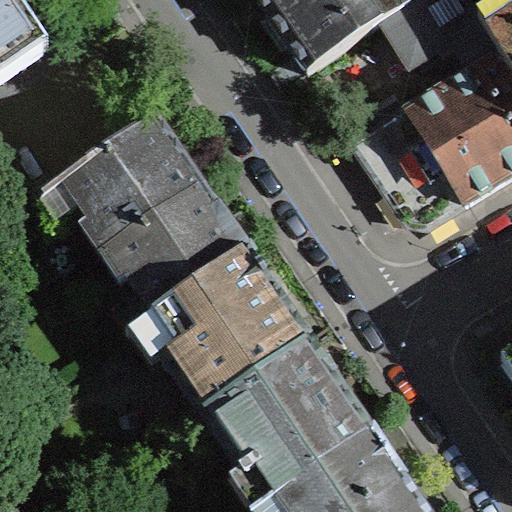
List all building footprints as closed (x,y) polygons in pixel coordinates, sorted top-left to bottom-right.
[(0,0),(0,85),(48,53),(12,0),(0,0)] [(381,24),(397,14),(387,0),(255,0),(306,75),(381,24)] [(463,207),(464,209),(511,179),(511,76),(479,24),(464,0),(421,0),(397,14),(381,24),(410,71),(447,48),(466,78),(355,147),(409,227),(418,228),(426,230),(463,207)] [(511,3),(479,24),(511,76),(511,3)] [(82,230),(101,258),(202,189),(157,123),(63,187),(89,225),(82,230)] [(128,282),(153,319),(247,256),(202,189),(101,258),(120,287),(128,282)] [(176,352),(162,362),(201,420),(309,347),(249,255),(247,256),(153,319),(176,352)] [(371,437),(311,345),(309,347),(201,420),(241,478),(255,469),(277,501),(371,437)] [(511,356),(502,363),(511,376),(511,356)] [(284,511),(422,511),(372,437),(371,437),(277,501),(284,511)]
